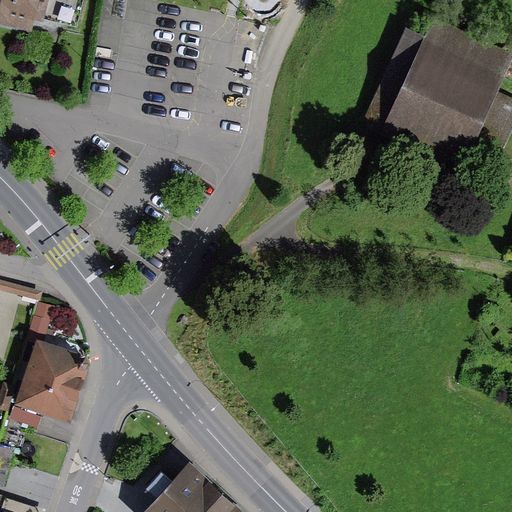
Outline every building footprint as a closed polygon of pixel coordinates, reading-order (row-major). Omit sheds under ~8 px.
[(35,0),(0,0),(0,26),(27,33),(34,6),(35,0)] [(75,0),(45,0),(41,19),(70,25),(75,0)] [(416,43),(402,37),(365,127),(485,175),(511,109),(511,90),(487,81),(501,47),(427,17),(416,43)] [(33,325),(47,329),(55,302),(40,298),(33,325)] [(80,365),(37,351),(16,412),(66,429),(84,375),(80,365)] [(228,511),(183,470),(143,511),(228,511)]
